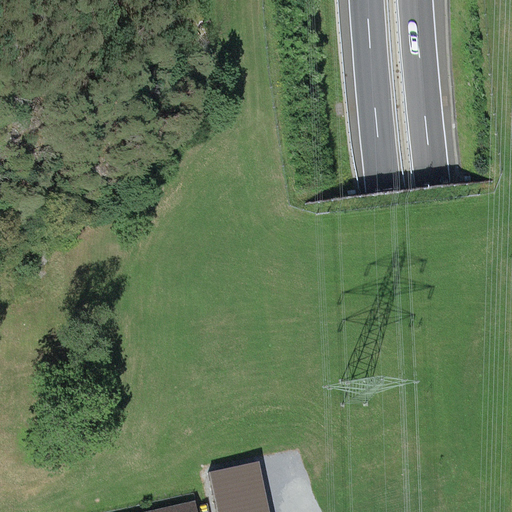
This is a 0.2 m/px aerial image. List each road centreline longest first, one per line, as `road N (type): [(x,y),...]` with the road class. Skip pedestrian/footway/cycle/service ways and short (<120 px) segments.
road 1 (motorway): [(495,511),(469,409),(434,189),(418,0)]
road 2 (motorway): [(362,0),(381,196),(441,511)]
